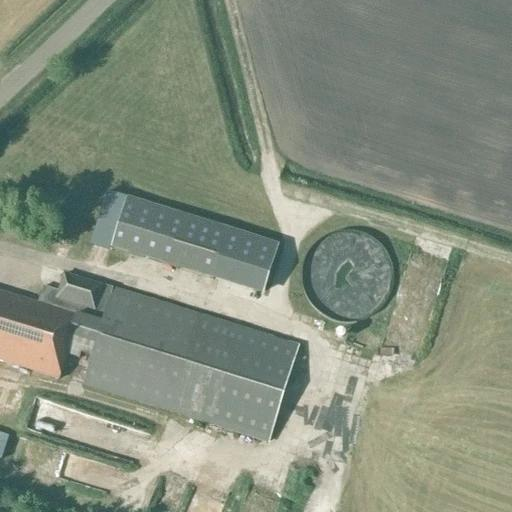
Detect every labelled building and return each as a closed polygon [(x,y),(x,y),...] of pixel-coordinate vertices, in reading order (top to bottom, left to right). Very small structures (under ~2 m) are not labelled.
[(277,243),(127,199),(112,251),(261,296),(277,243)] [(45,248),(47,236),(23,231),(21,243),(45,248)] [(394,284),(394,279),(394,274),(393,269),(391,264),(389,258),(386,253),(382,248),(377,244),(372,240),(366,237),(360,235),(354,234),(348,234),(342,234),(337,235),(332,237),(327,239),(323,241),(319,245),(315,248),(311,253),(308,258),(306,263),(304,270),(303,276),(303,282),(304,289),(306,295),(308,300),(311,305),(315,310),(319,314),(323,317),(327,319),(332,321),(337,323),(342,324),(348,325),(354,324),(360,323),(366,321),(372,318),(377,314),(382,310),(386,305),(389,300),(391,295),(393,289),(394,284)] [(0,362),(59,381),(79,318),(101,325),(83,385),(314,457),(343,363),(64,275),(59,292),(48,289),(43,307),(0,293),(0,362)] [(23,373),(0,366),(0,408),(11,412),(23,373)]
